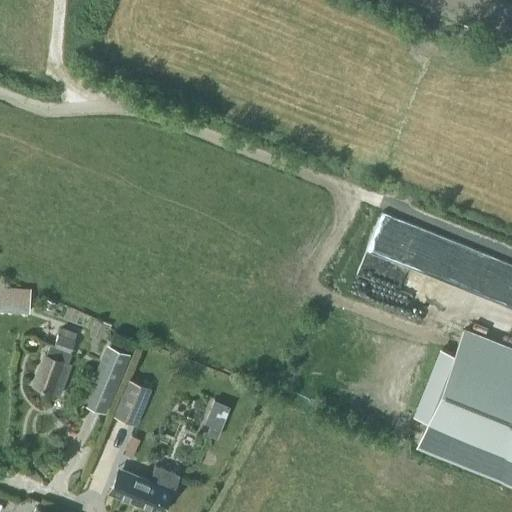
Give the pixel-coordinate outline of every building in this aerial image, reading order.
[(0,307),(28,309),(30,290),(0,287),(0,307)] [(425,420),(417,440),(511,479),(511,350),(462,330),(453,352),(442,348),(414,416),(425,420)] [(32,384),(31,384),(58,394),(69,363),(65,361),(69,352),(68,352),(73,339),(56,333),(48,355),(43,353),(32,384)] [(103,412),(128,352),(109,345),(84,404),(103,412)] [(135,425),(151,388),(127,377),(111,414),(135,425)] [(204,421),(210,424),(221,428),(229,404),(213,398),(204,421)] [(117,465),(107,490),(160,510),(161,508),(163,508),(165,507),(167,502),(166,500),(164,500),(169,487),(172,488),(178,471),(154,462),(148,477),(117,465)]
